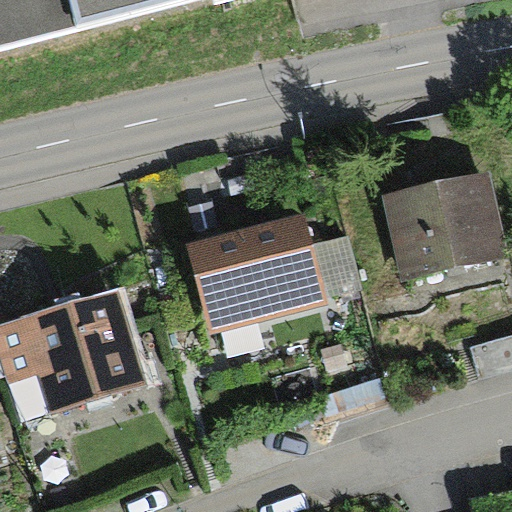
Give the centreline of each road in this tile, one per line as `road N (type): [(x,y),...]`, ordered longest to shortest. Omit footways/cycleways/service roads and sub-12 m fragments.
road 1 (tertiary): [(0,158),(243,99),(511,58)]
road 2 (residential): [(201,511),(511,411)]
